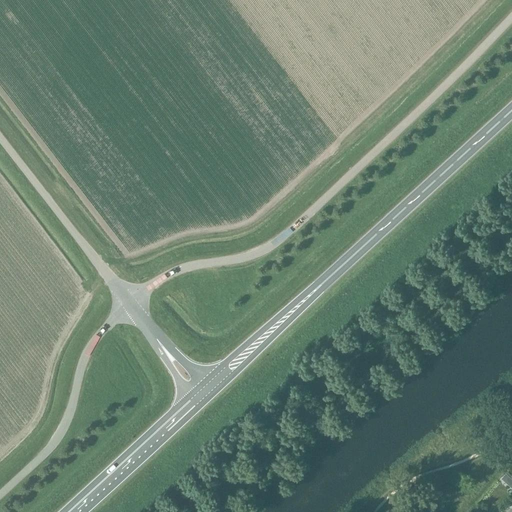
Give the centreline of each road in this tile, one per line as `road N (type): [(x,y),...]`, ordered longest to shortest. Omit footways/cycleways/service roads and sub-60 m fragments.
road 1 (unclassified): [(129,303),(185,267),(266,248),(511,18)]
road 2 (trunk): [(207,390),(511,111)]
road 3 (unclassified): [(0,494),(57,440),(86,352),(129,303)]
road 4 (unclassified): [(129,303),(0,126)]
road 5 (trunk): [(75,511),(197,399)]
